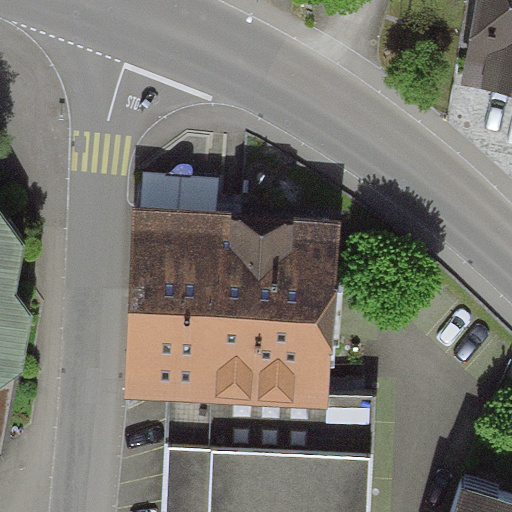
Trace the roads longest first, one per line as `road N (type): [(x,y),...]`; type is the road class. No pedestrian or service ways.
road 1 (residential): [(73,511),(105,149),(137,16)]
road 2 (secondary): [(511,258),(445,195),(320,103),(137,16)]
